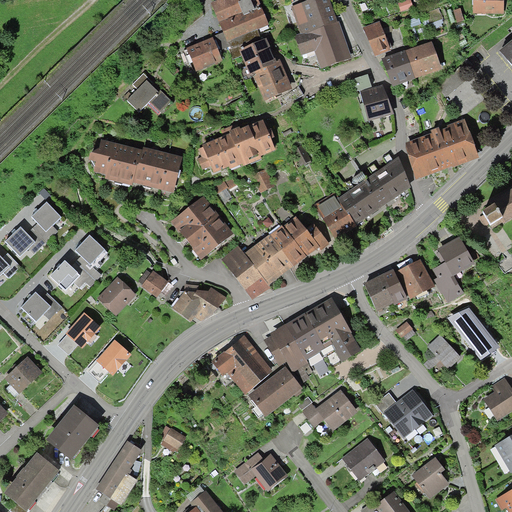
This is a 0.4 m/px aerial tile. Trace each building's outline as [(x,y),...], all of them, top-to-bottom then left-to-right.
[(218,0),(211,3),(223,32),(228,42),(229,42),(256,30),(269,25),(258,0),(218,0)] [(301,33),(302,35),(337,23),(329,0),(311,0),(309,1),(292,7),(301,33)] [(410,0),(408,0),(398,4),(401,12),(413,7),(410,0)] [(503,0),(472,0),(473,14),(504,14),(503,0)] [(439,9),(426,13),(430,23),(442,19),(439,9)] [(464,21),(461,9),(454,11),(457,23),(464,21)] [(339,22),(337,23),(302,35),(301,33),(293,36),(301,57),(315,53),(321,70),(352,59),(339,22)] [(380,22),(364,28),(375,57),(391,51),(380,22)] [(261,42),(256,30),(229,42),(231,46),(232,50),(230,50),(233,59),(241,56),(239,51),(261,42)] [(228,42),(223,32),(213,37),(219,51),(231,46),(229,42),(228,42)] [(213,37),(187,48),(196,71),(223,60),(219,51),(213,37)] [(239,51),(241,56),(250,74),(255,72),(276,63),(266,40),(261,42),(239,51)] [(511,42),(501,52),(511,65),(511,42)] [(405,53),(414,78),(441,69),(432,43),(405,53)] [(395,56),(382,61),(391,86),(414,78),(405,53),(395,56)] [(276,63),(255,72),(257,77),(254,78),(265,102),(293,90),(281,61),(276,63)] [(144,74),(133,85),(138,90),(133,96),(130,93),(125,98),(138,112),(149,101),(160,112),(171,101),(157,87),(144,74)] [(368,75),(353,80),(356,93),(372,88),(368,75)] [(368,121),(395,115),(383,87),(361,92),(368,121)] [(432,134),(407,143),(406,149),(417,179),(452,166),(453,169),(480,159),(465,119),(431,131),(432,134)] [(230,134),(243,164),(244,167),(262,159),(261,156),(276,150),(271,140),(275,138),(272,130),(268,131),(264,120),(241,129),(240,127),(229,132),(230,134)] [(230,169),(243,164),(230,134),(203,146),(204,148),(199,150),(203,158),(199,159),(203,169),(211,165),(214,172),(229,166),(230,169)] [(140,166),(144,150),(103,140),(101,149),(91,153),(89,160),(97,162),(94,173),(105,176),(105,179),(134,186),(134,184),(139,166),(140,166)] [(184,156),(145,146),(144,150),(140,166),(139,166),(134,184),(175,194),(184,156)] [(301,147),(293,151),(301,164),(308,160),(301,147)] [(339,198),(336,200),(340,205),(341,204),(355,226),(411,188),(398,158),(339,198)] [(266,169),(251,177),(260,194),(274,186),(266,169)] [(235,177),(226,183),(228,188),(230,190),(239,185),(235,177)] [(224,181),(214,187),(218,194),(228,188),(226,183),(224,181)] [(499,221),(502,225),(511,218),(511,190),(490,205),(491,208),(479,215),(488,228),(499,221)] [(340,205),(336,200),(339,198),(335,193),(315,206),(336,238),(355,226),(341,204),(340,205)] [(203,197),(170,221),(186,241),(200,260),(233,235),(203,197)] [(62,218),(47,203),(37,212),(32,217),(39,223),(33,229),(46,243),(58,231),(53,226),(62,218)] [(282,227),(306,258),(319,248),(321,250),(329,244),(314,226),(307,231),(295,216),(282,227)] [(27,234),(21,227),(15,233),(5,243),(20,257),(29,250),(34,255),(46,243),(33,229),(27,234)] [(270,236),(293,268),(306,258),(282,227),(270,236)] [(108,253),(90,236),(81,245),(75,252),(80,257),(76,263),(96,281),(102,276),(96,271),(102,264),(100,262),(108,253)] [(270,236),(244,255),(268,286),(293,268),(270,236)] [(454,276),(475,265),(460,237),(437,250),(441,256),(445,264),(430,272),(442,295),(443,294),(448,305),(464,294),(454,276)] [(238,248),(222,261),(253,301),(271,288),(268,286),(244,255),(238,248)] [(0,276),(3,273),(9,279),(21,267),(8,253),(2,259),(0,256),(0,276)] [(421,260),(397,272),(410,299),(434,287),(421,260)] [(72,267),(65,262),(60,267),(51,277),(66,291),(74,282),(80,288),(86,281),(91,286),(96,281),(76,263),(72,267)] [(144,285),(151,275),(147,271),(139,282),(144,285)] [(392,271),(364,285),(378,311),(393,304),(394,306),(407,300),(392,271)] [(144,285),(143,286),(157,297),(167,284),(153,273),(151,275),(144,285)] [(118,278),(98,299),(115,316),(135,295),(118,278)] [(213,316),(226,297),(211,288),(208,292),(197,291),(195,294),(192,292),(184,293),(173,309),(190,322),(194,317),(202,322),(213,316)] [(42,299),(36,293),(31,298),(21,308),(36,322),(44,314),(50,320),(61,308),(47,294),(42,299)] [(331,302),(306,316),(324,348),(334,343),(343,361),(360,352),(331,302)] [(68,335),(59,345),(69,354),(78,344),(83,349),(102,328),(84,312),(71,327),(66,333),(68,335)] [(460,313),(446,321),(451,329),(465,320),(460,313)] [(324,348),(306,316),(287,327),(306,359),(324,348)] [(406,323),(395,331),(401,339),(412,330),(406,323)] [(308,364),(306,359),(287,327),(265,339),(280,365),(287,361),(293,372),(308,364)] [(462,358),(441,336),(428,348),(434,355),(424,364),(429,369),(435,364),(440,368),(444,365),(449,370),(462,358)] [(245,337),(212,363),(223,377),(228,373),(245,395),(273,372),(245,337)] [(98,358),(88,370),(101,382),(109,372),(113,376),(132,355),(115,340),(102,355),(98,359),(98,358)] [(16,369),(4,380),(19,395),(42,374),(28,358),(16,369)] [(207,365),(192,377),(203,390),(217,379),(207,365)] [(285,369),(250,397),(266,417),(301,390),(285,369)] [(486,401),(498,419),(511,409),(511,392),(504,380),(492,388),(496,395),(486,401)] [(339,393),(317,411),(323,419),(333,431),(355,413),(339,393)] [(396,405),(385,414),(404,437),(429,416),(411,393),(396,405)] [(385,414),(396,405),(388,395),(377,404),(385,414)] [(306,398),(296,405),(301,411),(311,403),(306,398)] [(0,421),(8,414),(0,405),(0,421)] [(315,425),(323,419),(317,411),(313,406),(305,412),(315,425)] [(63,421),(45,443),(72,463),(100,427),(74,407),(63,421)] [(178,450),(186,437),(172,429),(171,430),(166,427),(160,437),(164,440),(161,445),(172,452),(175,448),(178,450)] [(511,437),(496,447),(510,472),(511,470),(511,437)] [(366,441),(342,458),(357,480),(381,462),(366,441)] [(126,445),(96,491),(109,499),(124,475),(138,452),(126,445)] [(256,455),(234,472),(244,484),(255,475),(268,491),(286,477),(270,457),(263,463),(256,455)] [(22,474),(5,494),(17,504),(12,510),(14,511),(26,511),(59,473),(37,456),(22,474)] [(435,461),(413,477),(428,498),(446,484),(439,475),(443,472),(435,461)] [(134,481),(124,475),(109,499),(119,505),(134,481)] [(192,503),(205,492),(199,486),(187,497),(192,503)] [(192,503),(190,505),(194,510),(191,511),(222,511),(206,491),(205,492),(192,503)] [(511,511),(511,493),(500,501),(506,511),(509,509),(511,511)] [(405,511),(393,494),(375,507),(378,511),(405,511)]
